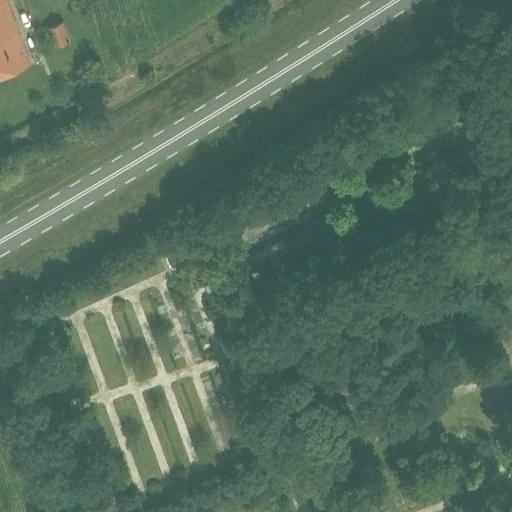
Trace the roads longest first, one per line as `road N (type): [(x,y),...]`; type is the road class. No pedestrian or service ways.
road 1 (primary): [(0,243),(396,0)]
road 2 (track): [(0,150),(67,121),(260,0)]
